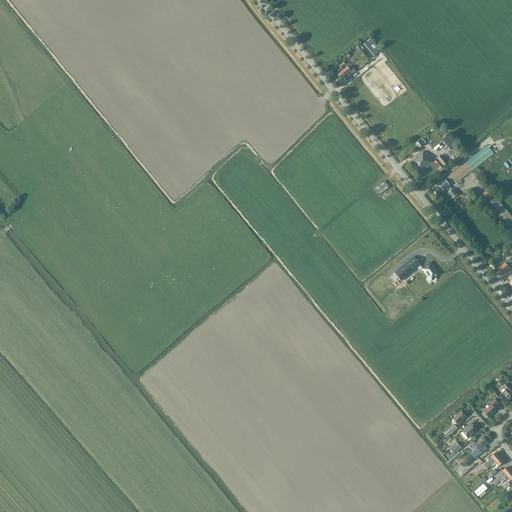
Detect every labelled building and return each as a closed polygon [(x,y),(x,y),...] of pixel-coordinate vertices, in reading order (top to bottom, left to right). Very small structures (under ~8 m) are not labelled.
[(370,41),(367,43),(367,42),(365,44),(374,56),(377,54),(369,45),(372,43),(370,41)] [(348,63),(345,66),(343,63),(339,66),(343,70),(337,75),(341,79),(350,72),(351,74),(355,71),(348,63)] [(450,141),(447,137),(443,141),(446,145),(449,149),(457,159),(463,154),(452,140),(450,141)] [(419,148),(426,143),(422,138),(415,143),(419,148)] [(471,171),(493,154),(487,145),(465,163),(471,171)] [(428,154),(426,155),(425,154),(425,155),(422,152),(410,162),(419,174),(433,163),(428,158),(430,156),(428,154)] [(450,166),(449,165),(441,156),(433,163),(440,170),(443,167),(446,170),(450,166)] [(460,181),(471,171),(465,163),(449,175),(456,184),(457,185),(461,182),(460,181)] [(379,196),(386,190),(389,188),(384,181),(378,186),(377,186),(374,189),(379,196)] [(442,191),(443,191),(446,189),(448,192),(447,193),(452,199),(457,194),(453,189),(451,190),(449,187),(444,181),(438,186),(439,186),(433,191),(437,195),(442,191)] [(511,217),(492,193),(489,189),(483,194),(486,198),(482,202),(507,232),(508,232),(511,236),(511,235),(511,217)] [(413,257),(394,273),(401,281),(417,268),(421,272),(423,271),(427,276),(428,275),(432,280),(436,277),(435,276),(438,274),(434,269),(432,267),(433,267),(433,266),(430,263),(422,269),(420,266),(420,265),(413,257)] [(508,267),(511,264),(511,263),(511,260),(511,259),(498,269),(502,275),(510,269),(508,267)] [(509,400),(511,396),(511,393),(509,391),(511,389),(507,383),(503,387),(506,390),(503,393),(509,400)] [(483,415),(483,416),(484,417),(485,418),(486,418),(487,418),(488,418),(488,417),(489,417),(497,410),(494,408),(499,403),(494,399),(489,403),(491,405),(484,412),(484,413),(483,413),(483,414),(483,415)] [(457,425),(466,417),(462,412),(453,419),(457,425)] [(468,438),(477,430),(472,424),(466,429),(466,428),(462,431),(468,438)] [(458,429),(454,425),(453,426),(452,425),(443,432),(447,437),(458,429)] [(472,440),(470,442),(476,450),(471,455),(474,459),(480,455),(485,450),(483,447),(488,443),(483,437),(475,444),(472,440)] [(456,443),(450,449),(454,454),(451,456),(452,458),(455,455),(462,448),(456,443)] [(491,457),(493,460),(491,462),(493,463),(495,462),(500,458),(496,453),(491,457)] [(504,463),(500,458),(495,462),(493,463),(490,466),(492,468),(493,466),(494,467),(497,464),(499,467),(504,463)] [(502,480),(511,472),(508,468),(503,471),(505,474),(502,476),(503,477),(501,478),(502,480)] [(509,478),(511,481),(511,480),(511,472),(502,480),(500,482),(502,484),(506,480),(509,478)] [(484,484),(474,492),(478,496),(487,489),(484,484)]
